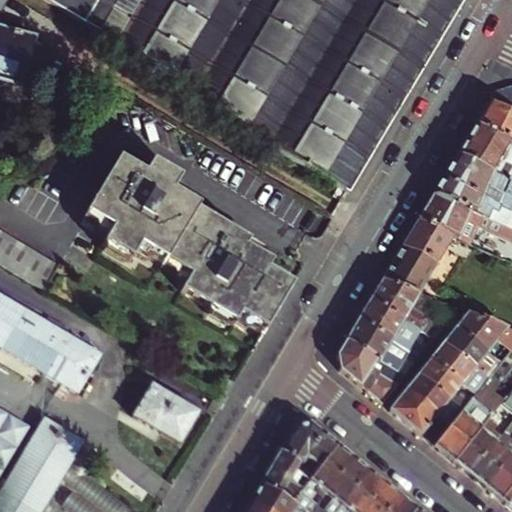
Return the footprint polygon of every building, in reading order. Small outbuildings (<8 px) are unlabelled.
[(0,31),(0,22),(13,0),(0,0),(0,83),(24,90),(36,42),(0,31)] [(98,0),(99,0),(98,0),(44,0),(117,43),(112,53),(347,194),(463,0),(98,0)] [(487,102),(511,114),(511,113),(511,87),(506,88),(494,91),(487,102)] [(511,114),(487,102),(474,124),(511,141),(511,114)] [(511,141),(474,124),(456,155),(511,179),(511,141)] [(511,179),(456,155),(433,195),(501,224),(511,199),(511,179)] [(259,342),(293,286),(267,270),(271,264),(245,249),(248,244),(196,212),(198,210),(171,195),(179,183),(150,166),(143,178),(118,163),(82,223),(108,238),(105,244),(99,253),(127,270),(131,264),(136,255),(186,285),(180,294),(177,300),(231,332),(234,328),(259,342)] [(511,229),(501,224),(433,195),(418,220),(452,235),(470,243),(478,224),(511,238),(511,229)] [(418,220),(402,246),(436,262),(452,235),(418,220)] [(108,238),(82,223),(79,228),(105,244),(108,238)] [(0,266),(44,293),(59,268),(0,232),(0,266)] [(382,281),(417,294),(436,262),(402,246),(382,281)] [(136,255),(131,264),(180,294),(186,285),(136,255)] [(418,294),(417,294),(382,281),(370,300),(422,331),(431,337),(435,331),(439,334),(444,327),(410,308),(418,294)] [(102,358),(0,297),(0,350),(63,388),(78,397),(102,358)] [(409,352),(422,331),(370,300),(358,321),(409,352)] [(511,350),(511,349),(511,329),(508,328),(467,313),(456,327),(488,352),(498,339),(511,350)] [(358,321),(346,341),(397,371),(412,353),(409,352),(358,321)] [(488,352),(456,327),(444,342),(479,371),(483,366),(492,374),(497,368),(488,360),(492,355),(488,352)] [(397,371),(346,341),(337,357),(339,371),(381,404),(400,380),(396,378),(400,373),(397,371)] [(430,358),(462,384),(475,395),(486,381),(492,374),(483,366),(479,371),(444,342),(430,358)] [(419,357),(412,353),(397,371),(400,373),(404,376),(419,357)] [(501,363),(492,355),(488,360),(497,368),(501,363)] [(418,374),(449,399),(462,384),(430,358),(418,374)] [(405,390),(437,415),(449,399),(418,374),(405,390)] [(210,392),(224,400),(234,384),(220,376),(210,392)] [(463,410),(459,415),(454,421),(433,447),(453,463),(488,419),(500,404),(506,396),(486,381),(475,395),(463,410)] [(198,416),(151,388),(134,418),(180,446),(198,416)] [(441,418),(437,415),(405,390),(388,410),(433,447),(454,421),(445,414),(441,418)] [(459,415),(463,410),(454,403),(449,408),(459,415)] [(445,414),(454,421),(459,415),(449,408),(445,414)] [(496,426),(488,419),(453,463),(468,475),(499,437),(492,431),(496,426)] [(0,511),(41,511),(82,445),(42,421),(0,491),(0,511)] [(295,427),(278,454),(304,469),(301,473),(308,477),(336,445),(309,424),(295,427)] [(499,437),(468,475),(484,488),(511,453),(511,440),(503,433),(499,437)] [(325,489),(352,458),(336,445),(308,477),(300,487),(288,502),(303,511),(305,511),(314,502),(315,501),(308,495),(318,483),(325,489)] [(500,501),(511,486),(511,453),(484,488),(500,501)] [(304,469),(278,454),(261,484),(288,502),(300,487),(287,480),(294,469),(301,473),(304,469)] [(367,471),(352,458),(325,489),(323,491),(330,497),(320,508),(314,502),(305,511),(332,511),(339,504),(367,471)] [(358,511),(383,483),(367,471),(339,504),(345,509),(342,511),(358,511)] [(61,501),(75,511),(131,511),(134,509),(84,472),(61,501)] [(384,511),(399,496),(383,483),(358,511),(384,511)] [(250,501),(267,511),(303,511),(288,502),(261,484),(250,501)] [(511,486),(500,501),(511,510),(511,486)] [(411,511),(414,508),(399,496),(384,511),(411,511)] [(267,511),(250,501),(243,511),(267,511)]
